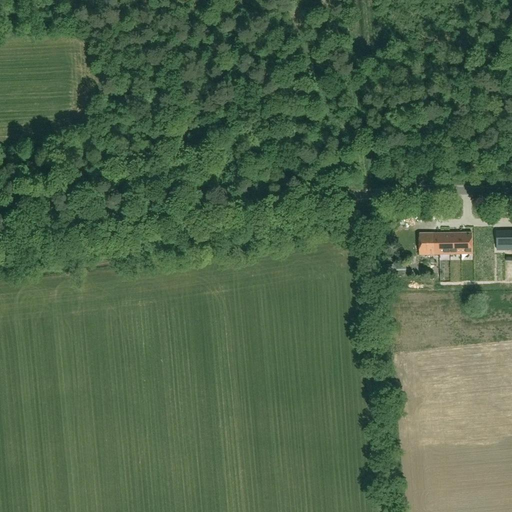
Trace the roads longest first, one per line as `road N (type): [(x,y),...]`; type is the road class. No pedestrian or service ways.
road 1 (unclassified): [(0,244),(389,192),(511,193)]
road 2 (track): [(427,189),(489,110),(511,97)]
